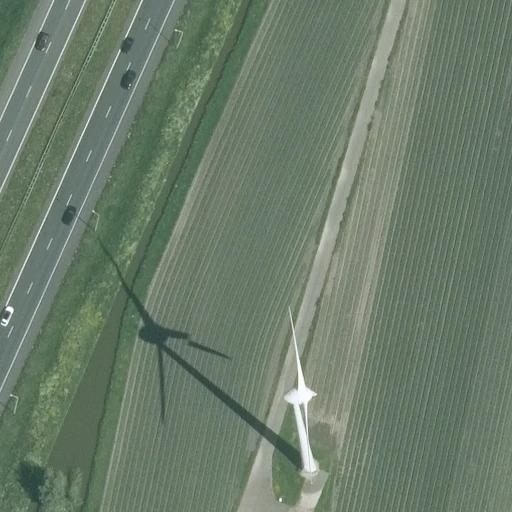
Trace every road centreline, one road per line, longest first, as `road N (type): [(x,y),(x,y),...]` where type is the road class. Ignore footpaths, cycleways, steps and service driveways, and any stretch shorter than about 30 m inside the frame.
road 1 (motorway): [(0,360),(161,0)]
road 2 (motorway): [(75,0),(0,174)]
